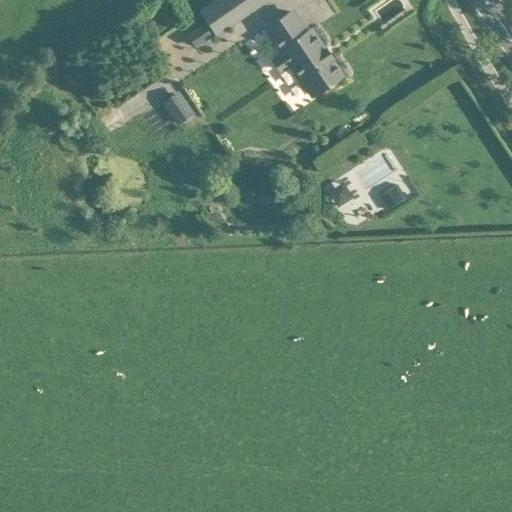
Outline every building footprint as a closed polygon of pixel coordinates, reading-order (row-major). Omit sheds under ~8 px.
[(195,46),(215,33),(216,34),(265,0),(264,0),(218,0),(200,12),(206,20),(187,34),(195,46)] [(311,95),(320,89),(324,90),(331,85),(332,81),(341,75),(330,59),(331,58),(324,48),(323,49),(310,29),(305,32),(291,12),(266,29),(311,95)] [(178,90),(162,101),(177,124),(194,113),(178,90)] [(347,190),(388,173),(380,153),(339,169),(347,190)] [(318,189),(327,205),(342,197),(333,181),(318,189)] [(379,212),(396,199),(381,181),(365,194),(379,212)]
